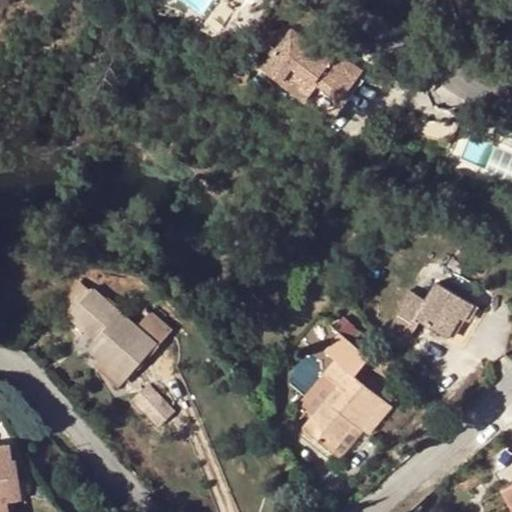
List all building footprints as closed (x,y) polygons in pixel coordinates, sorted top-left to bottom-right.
[(293,30),(279,49),(265,69),(286,84),(298,68),(343,102),(360,79),(293,30)] [(511,171),(511,134),(461,129),(458,166),(511,171)] [(59,302),(71,313),(90,290),(79,280),(59,302)] [(414,292),(400,316),(414,324),(418,318),(422,321),(447,336),(439,283),(428,301),(414,292)] [(439,283),(447,336),(462,343),(482,308),(439,283)] [(88,347),(102,360),(124,378),(156,342),(159,344),(170,330),(149,313),(138,325),(93,287),(90,290),(71,313),(68,315),(82,327),(94,314),(107,324),(96,338),(88,347)] [(94,314),(82,327),(96,338),(107,324),(94,314)] [(414,324),(400,316),(393,327),(412,338),(422,321),(418,318),(414,324)] [(356,424),(362,429),(363,430),(386,400),(356,376),(370,358),(340,335),(326,352),(337,361),(326,375),(339,385),(314,417),(305,428),(334,452),(356,424)] [(119,385),(124,378),(102,360),(96,366),(119,385)] [(148,382),(132,397),(159,424),(174,410),(148,382)] [(392,405),(386,400),(363,430),(369,435),(392,405)] [(356,424),(334,452),(340,456),(362,429),(356,424)] [(16,460),(0,462),(0,478),(10,477),(14,501),(21,500),(16,460)] [(0,511),(9,511),(8,502),(14,501),(10,477),(0,478),(0,511)] [(511,511),(511,484),(503,489),(511,506),(511,511)]
